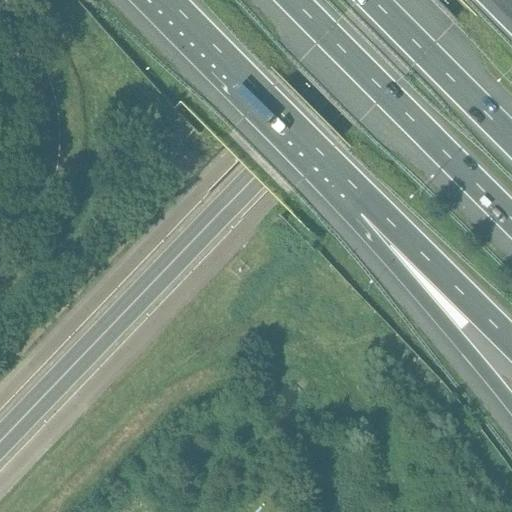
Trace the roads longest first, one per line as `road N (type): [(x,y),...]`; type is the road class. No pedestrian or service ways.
road 1 (tertiary): [(0,445),(428,0)]
road 2 (motorway): [(293,0),(511,217)]
road 3 (motorway): [(168,0),(363,201)]
road 4 (unclassified): [(0,249),(35,198),(48,148),(30,59),(0,6)]
road 5 (motorway): [(363,201),(511,406)]
road 6 (motorway): [(363,201),(511,344)]
road 7 (motorway): [(511,139),(372,0)]
